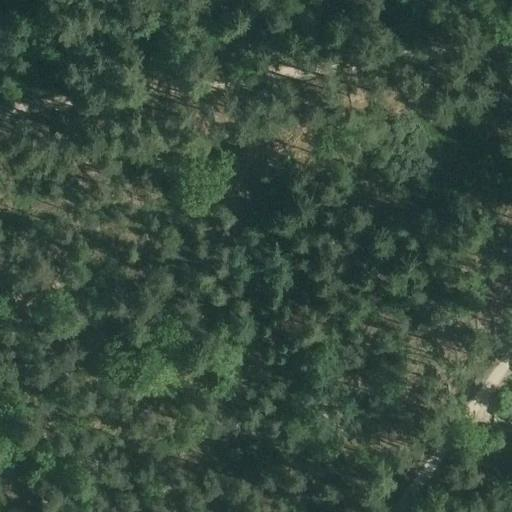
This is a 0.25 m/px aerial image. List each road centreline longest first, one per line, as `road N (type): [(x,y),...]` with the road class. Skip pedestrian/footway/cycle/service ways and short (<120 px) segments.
road 1 (unclassified): [(511,39),(0,109)]
road 2 (unclassified): [(397,511),(495,379)]
